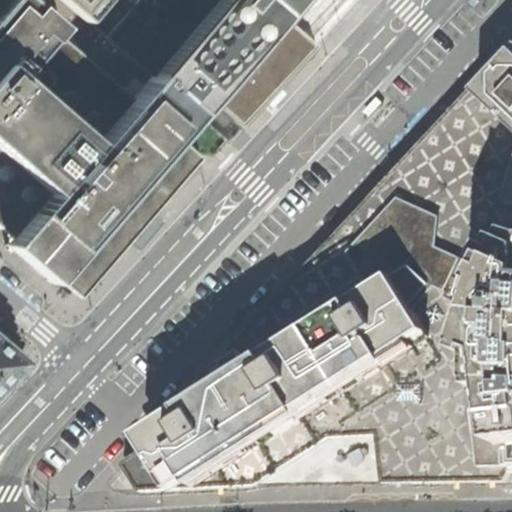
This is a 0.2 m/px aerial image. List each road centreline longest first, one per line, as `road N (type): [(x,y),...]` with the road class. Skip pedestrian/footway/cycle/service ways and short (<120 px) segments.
road 1 (residential): [(84,373),(418,0)]
road 2 (residential): [(0,464),(84,373)]
